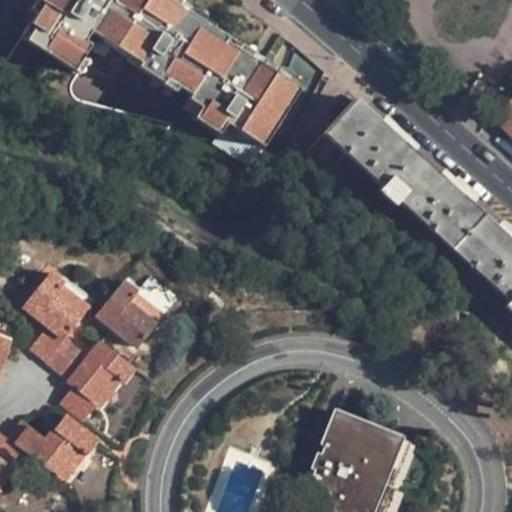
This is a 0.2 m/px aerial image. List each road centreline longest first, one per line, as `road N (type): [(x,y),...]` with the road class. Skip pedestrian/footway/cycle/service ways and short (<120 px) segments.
road 1 (residential): [(478,511),(479,455),(458,425),(365,362),(307,351),(262,359),(219,381),(187,414),(167,455),(160,511)]
road 2 (secondary): [(301,0),(511,186)]
